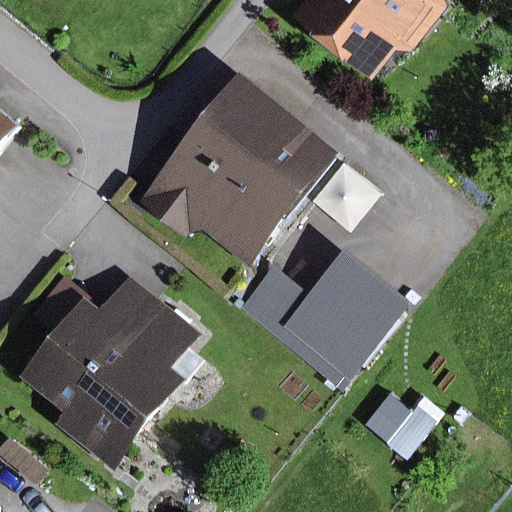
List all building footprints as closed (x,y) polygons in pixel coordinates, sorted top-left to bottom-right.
[(310,0),(293,22),(372,83),(397,51),(412,52),(448,8),(444,0),(310,0)] [(341,162),(237,77),(134,204),(185,245),(194,234),(247,277),(341,162)] [(0,152),(22,126),(0,107),(0,152)] [(273,262),(235,308),(334,387),(345,373),(352,378),(413,303),(342,246),(307,289),(273,262)] [(106,311),(90,298),(15,391),(115,473),(199,370),(189,362),(206,342),(131,281),(106,311)] [(391,393),(365,424),(409,460),(442,420),(422,404),(415,413),(391,393)] [(8,439),(0,448),(0,455),(35,484),(47,470),(8,439)]
